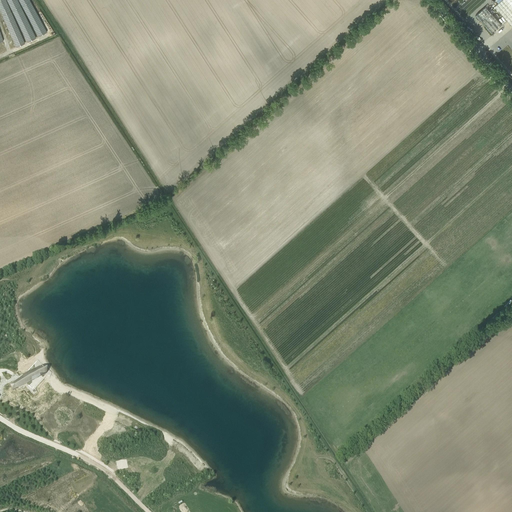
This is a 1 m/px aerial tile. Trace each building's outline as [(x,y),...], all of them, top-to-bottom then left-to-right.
[(24,43),(5,0),(0,0),(0,9),(16,47),(24,43)] [(7,0),(28,42),(36,38),(17,0),(7,0)] [(19,0),(39,36),(47,32),(29,0),(19,0)] [(511,0),(502,0),(495,6),(511,26),(511,0)] [(476,15),(492,33),(501,24),(486,6),(476,15)] [(32,372),(20,378),(23,385),(34,380),(33,377),(39,374),(40,376),(46,373),(43,366),(35,370),(32,371),(31,371),(32,372)] [(15,382),(10,386),(13,390),(23,385),(19,379),(15,382)]
